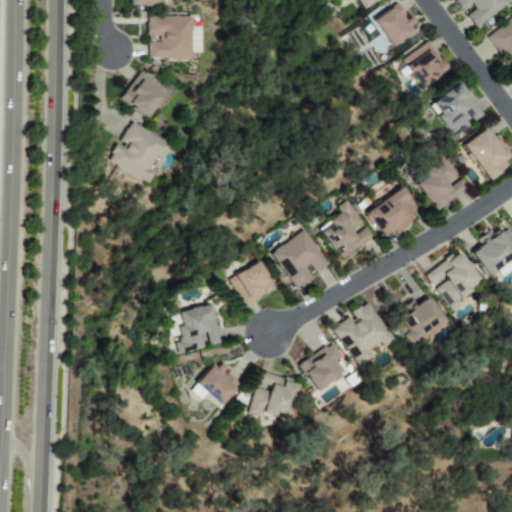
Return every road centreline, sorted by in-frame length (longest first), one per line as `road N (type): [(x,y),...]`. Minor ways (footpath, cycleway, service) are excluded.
road 1 (primary): [(50,511),(67,0)]
road 2 (primary): [(12,0),(0,443)]
road 3 (residential): [(271,337),(511,189)]
road 4 (residential): [(511,115),(426,0)]
